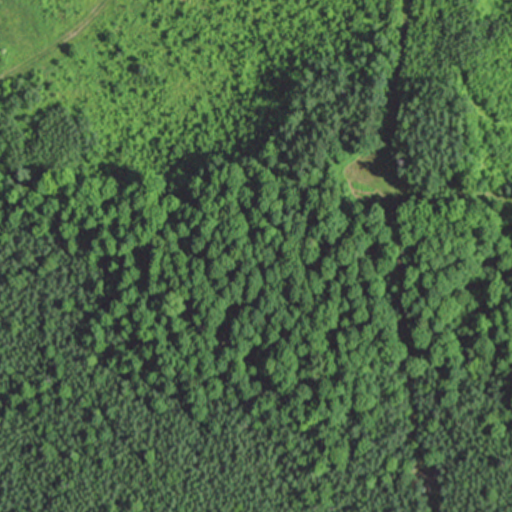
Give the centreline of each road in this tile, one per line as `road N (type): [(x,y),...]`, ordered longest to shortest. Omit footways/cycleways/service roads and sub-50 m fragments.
road 1 (track): [(395,179),(392,225),(427,511)]
road 2 (track): [(406,0),(383,129),(395,179),(511,206)]
road 3 (track): [(104,0),(59,52),(0,86)]
